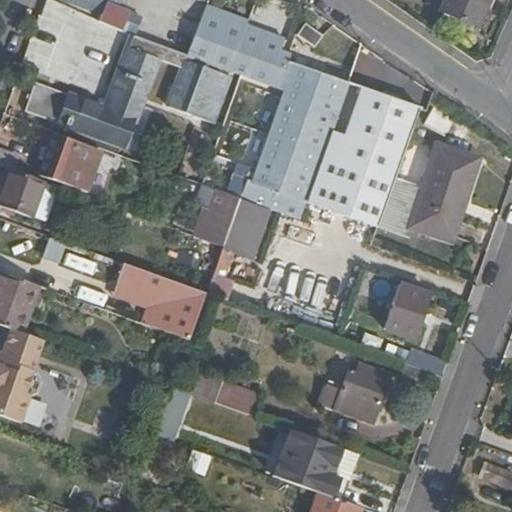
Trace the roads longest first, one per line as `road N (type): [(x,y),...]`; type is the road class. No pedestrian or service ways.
road 1 (residential): [(418,511),(511,257)]
road 2 (tertiary): [(344,0),(496,106)]
